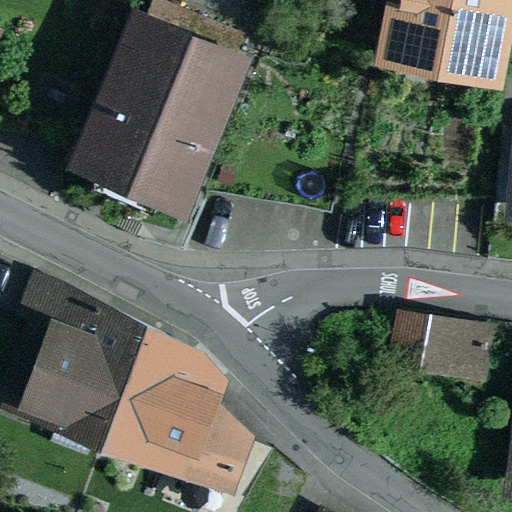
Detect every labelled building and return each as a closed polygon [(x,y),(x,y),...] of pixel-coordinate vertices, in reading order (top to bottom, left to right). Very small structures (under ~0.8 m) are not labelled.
[(143,20),(86,156),(177,194),(241,33),(160,0),(154,0),(146,21),(143,20)] [(466,67),(468,55),(497,60),(507,0),(409,0),(399,53),(406,63),(432,68),(442,62),(466,67)] [(511,74),(506,73),(495,195),(511,198),(511,74)] [(40,314),(10,391),(105,430),(145,323),(52,277),(50,283),(35,277),(24,308),(40,314)] [(449,362),(449,366),(481,372),(491,324),(402,310),(394,352),(449,362)] [(219,380),(188,368),(196,348),(145,323),(105,430),(186,461),(178,483),(221,500),(245,437),(210,403),(219,380)]
